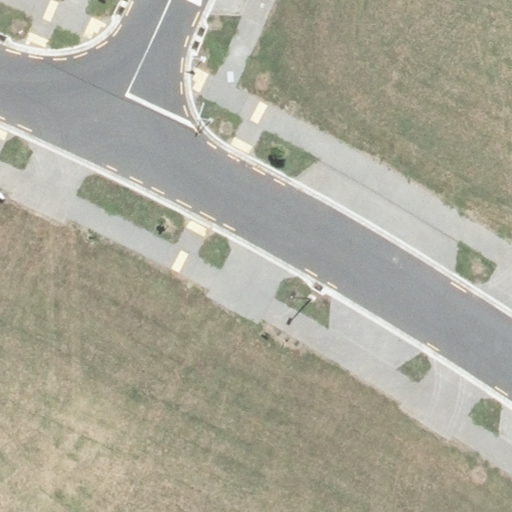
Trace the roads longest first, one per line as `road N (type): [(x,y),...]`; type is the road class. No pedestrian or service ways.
road 1 (residential): [(511,359),(340,248),(113,126)]
road 2 (residential): [(113,126),(168,0)]
road 3 (residential): [(113,126),(0,79)]
